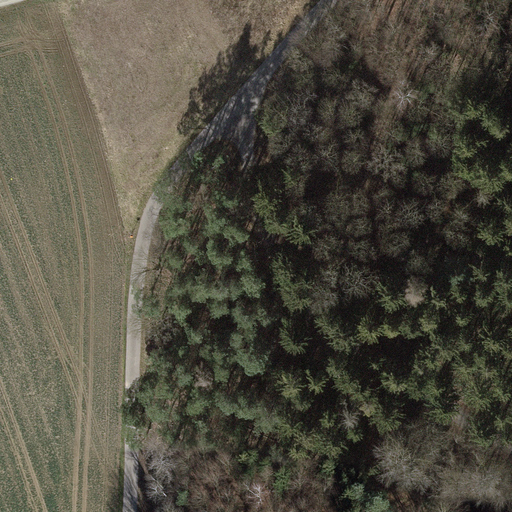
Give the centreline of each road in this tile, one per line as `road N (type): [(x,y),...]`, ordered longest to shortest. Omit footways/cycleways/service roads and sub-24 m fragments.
road 1 (track): [(325,0),(185,158),(146,224),(135,274),(127,511)]
road 2 (track): [(511,444),(354,342),(283,274),(258,220),(239,96)]
